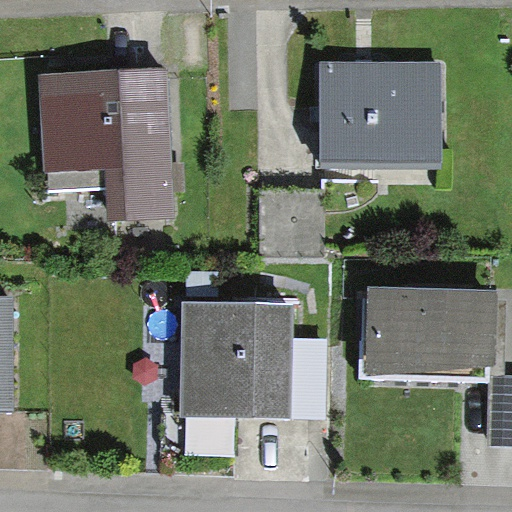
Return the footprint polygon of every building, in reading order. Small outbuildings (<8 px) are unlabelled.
[(443,73),(326,75),(327,169),(444,167),(443,73)] [(165,82),(46,86),(49,181),(107,179),(109,231),(170,229),(165,82)] [(492,290),(369,287),(367,377),(490,379),(492,290)] [(14,297),(0,296),(0,411),(15,411),(14,297)] [(294,302),(182,300),(180,416),(292,418),(294,302)] [(511,377),(491,377),(490,447),(511,447),(511,377)]
